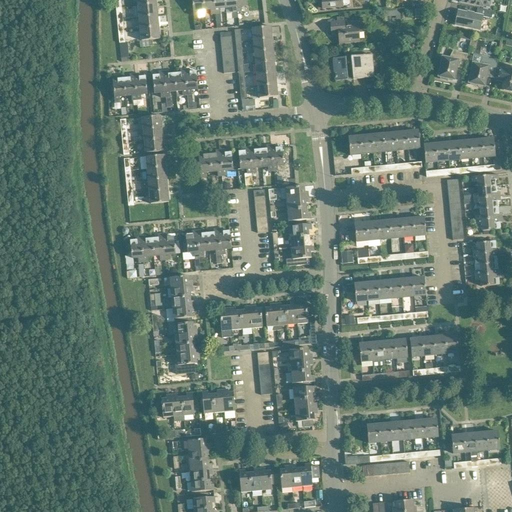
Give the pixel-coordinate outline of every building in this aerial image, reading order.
[(204,10),(202,0),(191,0),(193,17),(198,16),(198,11),(204,10)] [(210,15),(215,14),(213,0),(202,0),(204,10),(210,10),(210,15)] [(225,8),(224,0),(213,0),(215,14),(220,14),(219,9),(225,8)] [(232,13),(237,12),(235,0),(224,0),(225,8),(231,8),(232,13)] [(235,0),(237,12),(241,12),(241,7),(247,6),(246,0),(235,0)] [(139,18),(157,16),(156,9),(157,9),(157,5),(138,6),(139,18)] [(493,12),(487,11),(477,9),(476,14),(474,14),(473,15),(467,14),(467,13),(458,11),(455,26),(480,31),(483,17),(491,19),(493,12)] [(397,12),(385,13),(385,18),(395,17),(395,20),(400,20),(400,15),(397,12)] [(140,29),(159,28),(159,23),(158,23),(157,16),(139,18),(140,29)] [(344,23),(343,23),(343,17),(336,18),(337,23),(330,24),(331,34),(338,34),(339,43),(360,41),(359,33),(365,32),(364,25),(345,27),(344,23)] [(254,41),(273,39),(272,35),(271,35),(270,27),(253,29),(254,41)] [(159,28),(140,29),(141,41),(159,40),(159,32),(160,32),(159,28)] [(134,38),(126,39),(126,47),(135,46),(134,38)] [(255,52),(273,51),(272,43),(273,43),(273,39),(254,41),(255,52)] [(256,64),(275,62),(274,58),(273,58),(273,51),(255,52),(256,64)] [(467,55),(463,54),(453,52),(450,59),(442,58),(440,69),(438,70),(438,74),(439,75),(438,77),(440,78),(441,79),(445,80),(446,79),(454,80),(456,71),(464,72),(467,55)] [(371,55),(343,58),(333,59),(335,82),(348,80),(348,78),(353,77),(353,80),(373,78),(372,68),(371,55)] [(494,79),(498,61),(488,59),(488,58),(483,57),(480,64),(473,63),(470,75),(469,76),(468,80),(469,82),(469,84),(471,84),(471,85),(476,86),(477,85),(484,87),(486,77),(494,79)] [(257,75),(275,74),(274,66),(275,66),(275,62),(256,64),(257,75)] [(501,69),(500,71),(498,81),(499,81),(503,82),(501,90),(511,92),(511,68),(506,67),(505,70),(501,69)] [(182,96),(187,96),(185,70),(181,70),(181,73),(174,74),(176,92),(182,91),(182,96)] [(185,70),(187,96),(192,95),(192,90),(198,90),(196,72),(189,72),(189,70),(185,70)] [(161,98),(166,98),(163,72),(159,72),(159,75),(152,76),(154,94),(160,93),(161,98)] [(176,92),(174,74),(168,74),(167,72),(163,72),(166,98),(167,108),(171,108),(170,92),(176,92)] [(138,74),(134,75),(137,101),(142,100),(141,95),(147,95),(145,76),(139,77),(138,74)] [(258,87),(277,85),(277,81),(276,81),(275,74),(257,75),(258,87)] [(132,101),(137,101),(134,75),(130,75),(130,78),(124,79),(125,97),(131,96),(132,101)] [(125,97),(124,79),(117,79),(117,76),(112,77),(115,103),(120,102),(119,97),(125,97)] [(277,85),(258,87),(259,99),(277,97),(276,89),(277,89),(277,85)] [(143,130),(161,128),(161,121),(162,121),(161,117),(160,117),(160,116),(142,118),(143,130)] [(145,142),(163,140),(163,135),(162,136),(161,128),(143,130),(145,142)] [(406,132),(408,150),(420,149),(418,131),(406,132)] [(396,151),(408,150),(406,132),(395,134),(396,151)] [(385,153),(396,151),(395,134),(383,135),(385,153)] [(373,154),(385,153),(383,135),(372,136),(373,154)] [(362,155),(373,154),(372,136),(360,137),(362,155)] [(350,156),(362,155),(360,137),(348,138),(350,156)] [(501,141),(494,142),(493,139),(488,140),(490,158),(495,157),(503,156),(501,141)] [(163,140),(145,142),(146,153),(164,152),(163,144),(164,144),(163,140)] [(477,159),(490,158),(488,140),(475,141),(477,159)] [(464,160),(477,159),(475,141),(462,142),(464,160)] [(451,161),(464,160),(462,142),(449,143),(451,161)] [(438,162),(451,161),(449,143),(437,145),(438,162)] [(425,164),(438,162),(437,145),(423,146),(425,164)] [(268,172),(273,172),(271,146),(266,146),(267,149),(260,150),(262,168),(268,167),(268,172)] [(271,146),(273,172),(278,171),(277,166),(284,166),(282,148),(275,148),(275,146),(271,146)] [(251,174),(252,174),(249,148),(245,148),(245,151),(238,152),(240,170),(246,169),(247,174),(244,174),(245,186),(252,186),(251,174)] [(262,168),(260,150),(254,150),(253,148),(249,148),(252,174),(256,173),(256,168),(262,168)] [(220,151),(222,176),(227,176),(227,171),(233,170),(231,153),(224,153),(224,150),(220,151)] [(218,177),(222,176),(220,151),(216,151),(216,154),(209,155),(211,172),(217,172),(218,177)] [(211,172),(209,155),(203,155),(203,152),(198,153),(201,179),(206,178),(205,173),(211,172)] [(147,169),(166,168),(166,163),(165,163),(164,156),(146,157),(147,169)] [(496,171),(504,170),(503,156),(495,157),(496,171)] [(148,181),(166,179),(165,172),(166,172),(166,168),(147,169),(148,181)] [(478,188),(496,187),(495,180),(498,180),(498,175),(472,178),(472,183),(478,182),(478,188)] [(149,192),(168,191),(168,186),(167,186),(166,179),(148,181),(149,192)] [(286,200),(308,197),(308,192),(305,192),(304,187),(285,189),(286,200)] [(474,199),(500,197),(499,193),(496,193),(496,187),(478,188),(479,194),(474,195),(474,199)] [(273,196),(273,190),(268,190),(269,201),(276,201),(276,196),(273,196)] [(168,191),(149,192),(151,204),(168,203),(168,195),(169,195),(168,191)] [(288,211),(306,209),(306,204),(309,203),(308,197),(286,200),(288,211)] [(480,210),(498,208),(497,202),(500,201),(500,197),(474,199),(475,204),(480,204),(480,210)] [(476,221),(502,218),(501,214),(499,215),(498,208),(480,210),(481,216),(476,216),(476,221)] [(306,209),(288,211),(289,221),(311,220),(310,214),(307,214),(306,209)] [(412,219),(414,237),(426,236),(424,218),(412,219)] [(502,218),(476,221),(476,226),(481,225),(482,232),(500,230),(499,223),(502,223),(502,218)] [(402,238),(414,237),(412,219),(401,220),(402,238)] [(391,239),(402,238),(401,220),(389,221),(391,239)] [(379,240),(391,239),(389,221),(378,222),(379,240)] [(368,241),(379,240),(378,222),(366,224),(368,241)] [(356,243),(368,241),(366,224),(354,225),(356,243)] [(290,238),(309,236),(308,231),(312,230),(311,225),(289,227),(290,238)] [(218,230),(220,255),(225,255),(225,250),(231,249),(229,231),(223,232),(222,229),(218,230)] [(221,264),(220,255),(218,230),(214,230),(214,233),(208,233),(209,251),(215,251),(217,265),(221,264)] [(209,251),(208,233),(201,234),(201,231),(197,232),(200,263),(204,263),(203,252),(209,251)] [(200,271),(200,263),(197,232),(192,232),(193,235),(186,235),(188,253),(194,253),(196,272),(200,271)] [(166,234),(162,235),(165,261),(168,260),(169,260),(169,255),(175,255),(175,248),(174,241),(174,237),(167,237),(166,234)] [(158,238),(152,239),(154,257),(159,256),(160,261),(165,261),(162,235),(158,235),(158,238)] [(291,249),(313,247),(312,241),(309,241),(309,236),(290,238),(291,249)] [(137,240),(130,241),(132,259),(138,258),(138,263),(143,263),(141,237),(137,237),(137,240)] [(145,237),(141,237),(143,263),(148,262),(148,257),(154,257),(152,239),(145,239),(145,237)] [(473,255),(499,253),(499,248),(496,249),(495,242),(477,243),(478,250),(473,250),(473,255)] [(313,247),(291,249),(292,260),(286,260),(286,267),(308,265),(308,259),(311,258),(310,253),(313,252),(313,247)] [(479,265),(497,264),(497,257),(499,257),(499,253),(473,255),(474,260),(479,259),(479,265)] [(353,263),(352,256),(342,256),(342,264),(353,263)] [(475,277),(501,274),(501,270),(498,270),(497,264),(479,265),(480,271),(475,272),(475,277)] [(501,274),(475,277),(476,281),(481,281),(481,287),(499,285),(499,279),(501,278),(501,274)] [(170,289),(192,287),(192,281),(189,281),(188,277),(169,278),(170,289)] [(412,279),(414,297),(426,296),(424,278),(412,279)] [(402,298),(414,297),(412,279),(401,280),(402,298)] [(391,299),(402,298),(401,280),(389,281),(391,299)] [(379,300),(391,299),(389,281),(377,283),(379,300)] [(368,302),(379,300),(377,283),(366,284),(368,302)] [(356,303),(368,302),(366,284),(354,285),(356,303)] [(171,299),(190,297),(190,293),(193,292),(192,287),(170,289),(171,299)] [(166,310),(194,308),(194,301),(191,302),(190,297),(171,299),(172,309),(166,310)] [(301,305),(301,302),(295,303),(297,324),(308,324),(307,318),(311,317),(310,305),(301,305)] [(287,325),(297,324),(295,303),(290,303),(290,306),(286,307),(287,325)] [(287,325),(286,307),(281,307),(281,304),(275,305),(278,331),(281,331),(280,326),(287,325)] [(273,331),(278,331),(275,305),(269,305),(270,308),(265,309),(266,327),(273,327),(273,331)] [(250,307),(252,329),(262,328),(261,309),(256,310),(256,306),(250,307)] [(242,330),(252,329),(250,307),(244,307),(245,311),(240,311),(242,330)] [(174,322),(192,321),(192,318),(192,313),(195,312),(194,308),(166,310),(167,323),(174,322)] [(242,330),(240,311),(236,312),(235,308),(230,309),(232,338),(232,331),(242,330)] [(222,339),(232,338),(230,309),(224,309),(224,313),(219,313),(222,339)] [(354,325),(353,317),(346,318),(347,326),(354,325)] [(175,335),(197,333),(196,327),(193,328),(193,323),(192,323),(192,321),(174,322),(175,335)] [(197,333),(175,335),(176,345),(195,344),(194,339),(197,339),(197,333)] [(445,336),(446,354),(458,353),(457,335),(445,336)] [(435,355),(446,354),(445,336),(433,338),(435,355)] [(299,338),(300,346),(310,345),(310,337),(299,338)] [(295,346),(300,346),(299,338),(298,339),(299,341),(289,342),(289,347),(295,346)] [(423,357),(435,355),(433,338),(422,339),(423,357)] [(411,358),(423,357),(422,339),(410,340),(411,358)] [(394,341),(396,359),(407,358),(406,340),(394,341)] [(384,360),(396,359),(394,341),(382,342),(384,360)] [(372,361),(384,360),(382,342),(371,344),(372,361)] [(177,356),(199,354),(198,348),(195,348),(195,344),(176,345),(177,356)] [(361,363),(372,361),(371,344),(359,345),(361,363)] [(290,362),(312,360),(312,354),(308,355),(308,349),(289,351),(290,362)] [(199,359),(199,354),(177,356),(178,366),(176,366),(177,375),(195,373),(194,364),(197,364),(196,359),(199,359)] [(291,374),(310,372),(309,366),(313,366),(312,360),(290,362),(291,374)] [(292,380),(289,381),(289,385),(292,384),(304,383),(314,382),(314,376),(310,377),(310,372),(291,374),(292,380)] [(294,401),(312,399),(312,393),(315,393),(314,387),(292,389),(294,401)] [(222,391),(224,413),(235,412),(233,393),(228,393),(228,390),(222,391)] [(214,413),(224,413),(222,391),(217,391),(217,394),(212,395),(214,413)] [(214,413),(212,395),(208,395),(208,392),(202,392),(204,414),(214,413)] [(181,398),(183,417),(194,416),(192,393),(186,394),(186,397),(181,398)] [(163,418),(173,418),(171,395),(166,396),(166,399),(161,400),(162,402),(156,402),(157,416),(163,416),(163,418)] [(184,422),(183,417),(181,398),(178,398),(177,395),(171,395),(173,418),(174,423),(184,422)] [(295,412),(317,410),(316,403),(313,404),(312,399),(294,401),(295,412)] [(317,410),(295,412),(296,422),(303,422),(303,428),(313,427),(313,426),(313,421),(315,421),(314,415),(317,415),(317,410)] [(425,421),(426,439),(438,437),(436,420),(425,421)] [(415,440),(426,439),(425,421),(413,422),(415,440)] [(283,432),(290,428),(287,422),(280,426),(283,432)] [(403,441),(415,440),(413,422),(401,423),(403,441)] [(392,442),(403,441),(401,423),(390,424),(392,442)] [(380,443),(392,442),(390,424),(378,425),(380,443)] [(368,444),(380,443),(378,425),(366,426),(368,444)] [(486,433),(487,451),(500,450),(498,432),(486,433)] [(486,433),(474,434),(476,452),(487,451),(486,433)] [(476,457),(477,457),(476,452),(474,434),(463,435),(465,453),(470,453),(471,462),(465,463),(465,468),(477,467),(476,462),(477,462),(476,457)] [(453,454),(465,453),(463,435),(451,436),(453,454)] [(188,452),(210,450),(209,444),(206,444),(206,439),(187,441),(188,452)] [(189,462),(208,460),(207,456),(210,455),(210,450),(188,452),(189,462)] [(347,455),(344,456),(345,465),(358,464),(357,459),(357,456),(347,457),(347,455)] [(190,472),(212,470),(211,464),(208,465),(208,460),(189,462),(190,472)] [(300,469),(302,487),(312,486),(312,480),(319,479),(318,467),(311,468),(310,464),(304,465),(304,468),(300,469)] [(281,489),(292,488),(290,466),(284,467),(284,470),(280,471),(280,472),(275,472),(276,484),(281,484),(281,489)] [(302,487),(300,469),(296,469),(295,466),(290,466),(292,488),(302,487)] [(251,492),(261,491),(259,469),(254,470),(254,473),(249,473),(251,492)] [(276,484),(275,472),(270,473),(270,471),(265,472),(265,469),(259,469),(261,491),(272,490),(271,485),(276,484)] [(191,482),(209,481),(209,476),(212,476),(212,470),(190,472),(191,482)] [(251,492),(249,473),(245,474),(245,471),(239,471),(241,493),(251,492)] [(209,481),(191,482),(191,493),(214,491),(213,485),(210,485),(209,481)] [(187,510),(212,508),(211,504),(215,503),(214,497),(192,499),(186,500),(187,510)] [(380,510),(391,510),(390,499),(380,499),(380,510)] [(393,511),(408,511),(416,511),(416,507),(413,507),(412,500),(394,502),(395,508),(393,508),(393,511)]
